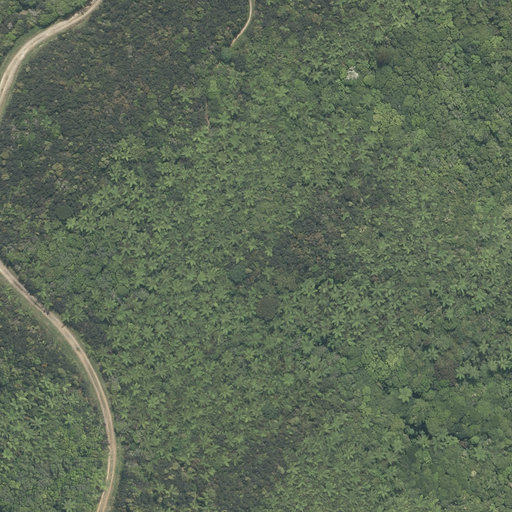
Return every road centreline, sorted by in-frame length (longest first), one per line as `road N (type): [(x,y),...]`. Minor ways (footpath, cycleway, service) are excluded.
road 1 (track): [(0,268),(90,370),(111,435),(98,511)]
road 2 (track): [(93,0),(83,15),(32,43),(0,103)]
